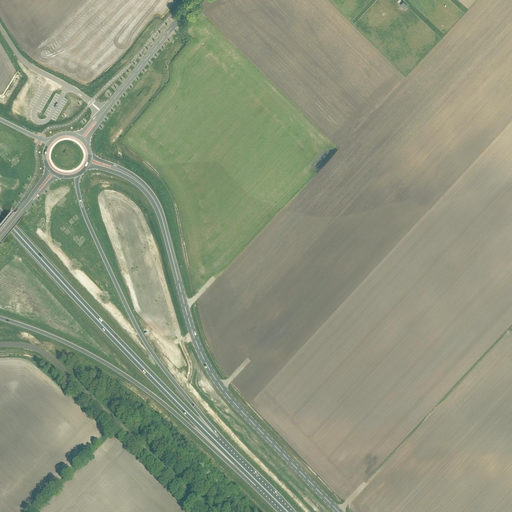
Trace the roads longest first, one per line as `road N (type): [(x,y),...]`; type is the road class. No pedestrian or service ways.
road 1 (secondary): [(337,511),(211,374),(189,326),(157,207),(126,174)]
road 2 (trunk): [(214,440),(0,214)]
road 3 (trunk): [(0,318),(127,378),(257,482)]
road 4 (trunk): [(214,440),(138,332),(86,221),(76,177)]
road 5 (unclassified): [(208,511),(57,364),(31,347),(0,345)]
road 6 (tertiary): [(104,108),(193,0)]
